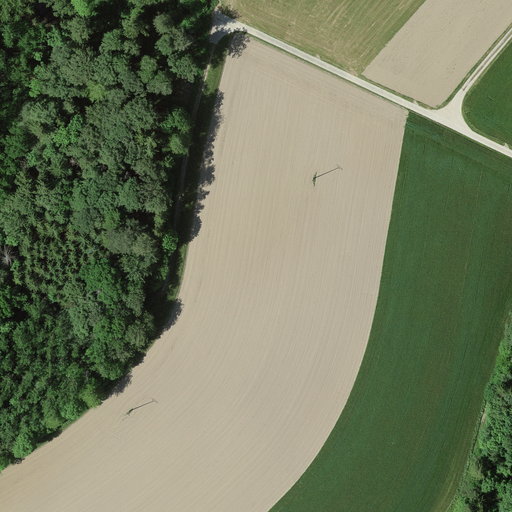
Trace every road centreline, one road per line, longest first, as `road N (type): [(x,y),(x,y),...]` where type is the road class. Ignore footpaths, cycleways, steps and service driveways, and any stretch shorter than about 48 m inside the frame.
road 1 (track): [(511,154),(218,15)]
road 2 (track): [(448,511),(511,290)]
